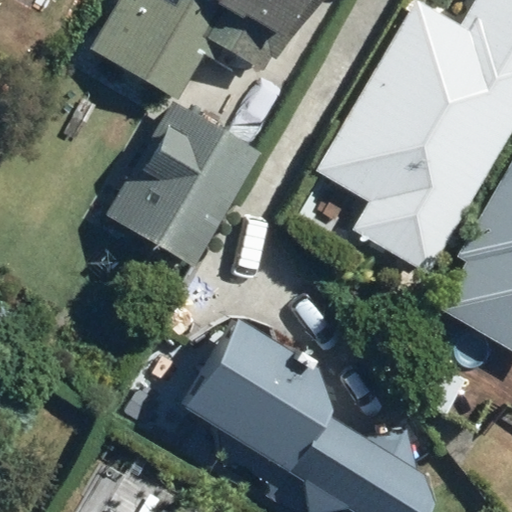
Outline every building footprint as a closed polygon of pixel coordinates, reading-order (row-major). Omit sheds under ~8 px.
[(116,0),(93,39),(180,86),(211,27),(268,55),(292,14),(299,0),(116,0)] [(352,216),(430,261),(511,122),(511,0),(467,0),(461,11),(441,0),(410,0),(318,156),(369,187),(352,216)] [(0,118),(12,100),(0,92),(0,118)] [(232,105),(178,92),(112,203),(197,253),(265,140),(232,105)] [(511,152),(436,282),(511,327),(511,152)] [(324,347),(240,298),(190,385),(295,445),(398,511),(413,511),(445,462),(333,391),(341,380),(324,347)] [(148,511),(118,494),(107,511),(148,511)]
